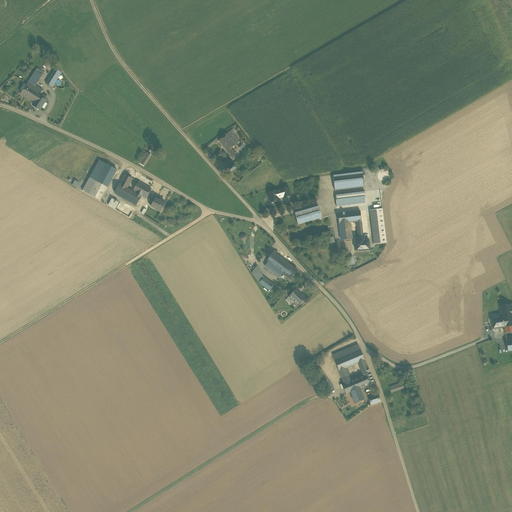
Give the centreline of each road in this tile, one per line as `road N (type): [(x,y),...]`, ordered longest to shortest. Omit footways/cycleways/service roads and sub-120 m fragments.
road 1 (unclassified): [(418,511),(357,332),(261,223)]
road 2 (unclassified): [(261,223),(209,211),(134,166),(0,106)]
road 3 (track): [(91,0),(108,43),(189,141)]
